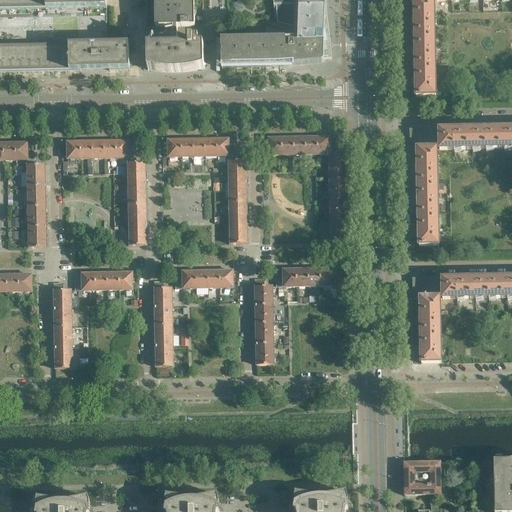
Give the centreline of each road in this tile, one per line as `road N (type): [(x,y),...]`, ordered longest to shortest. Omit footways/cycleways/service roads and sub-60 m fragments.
road 1 (residential): [(148,385),(153,102)]
road 2 (residential): [(47,387),(55,105)]
road 3 (residential): [(248,383),(254,101)]
road 4 (tertiary): [(373,267),(368,120)]
road 5 (residential): [(406,266),(403,120)]
road 6 (tertiary): [(378,511),(375,380)]
